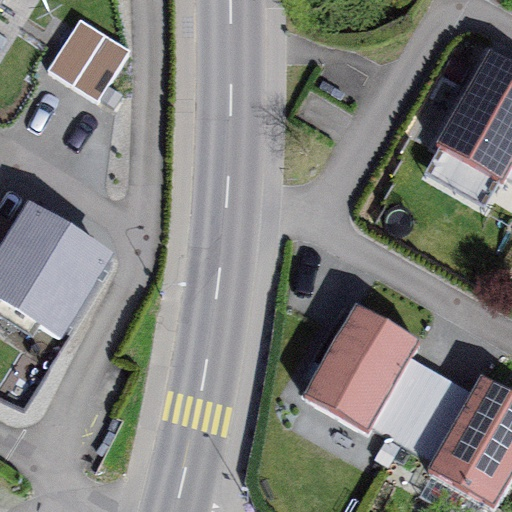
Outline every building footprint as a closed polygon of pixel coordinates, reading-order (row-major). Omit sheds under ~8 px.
[(129,57),(83,27),(49,79),(95,109),(129,57)] [(511,169),(511,70),(489,56),(434,145),(502,186),(511,169)] [(0,310),(58,346),(108,265),(31,218),(19,238),(12,248),(0,240),(0,310)] [(419,349),(355,312),(304,402),(368,439),(419,349)] [(495,511),(511,481),(511,400),(480,383),(428,476),(493,511),(495,511)]
